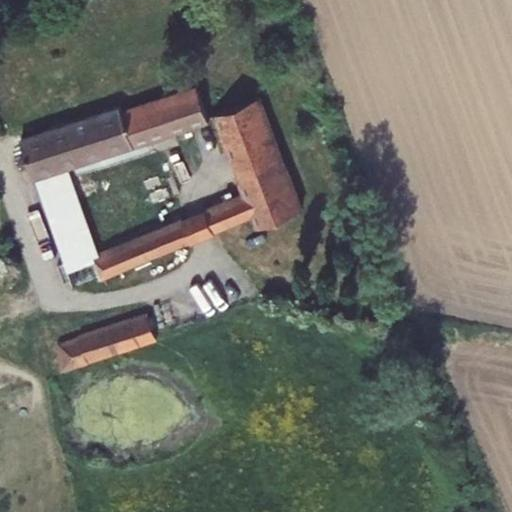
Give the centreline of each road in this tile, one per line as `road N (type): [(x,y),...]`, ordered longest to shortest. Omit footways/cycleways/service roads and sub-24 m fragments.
road 1 (residential): [(248,284),(53,311),(0,178)]
road 2 (track): [(511,348),(248,284)]
